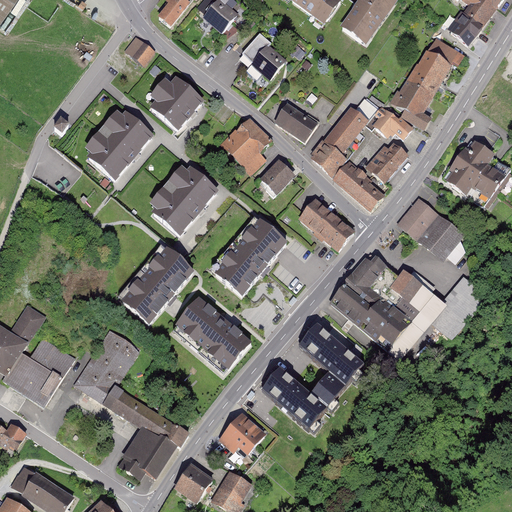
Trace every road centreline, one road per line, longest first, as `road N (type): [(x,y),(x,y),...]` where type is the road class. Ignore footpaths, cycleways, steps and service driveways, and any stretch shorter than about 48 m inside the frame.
road 1 (tertiary): [(373,231),(201,436),(151,511)]
road 2 (residential): [(133,16),(373,231)]
road 3 (track): [(0,247),(45,134),(133,16)]
road 4 (tertiary): [(511,31),(423,170),(373,231)]
road 5 (residential): [(0,412),(151,511)]
